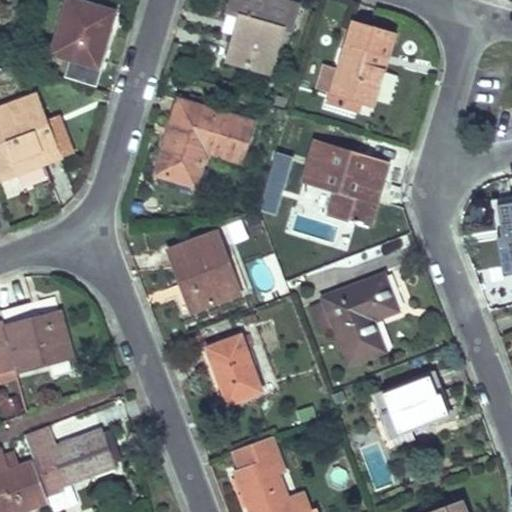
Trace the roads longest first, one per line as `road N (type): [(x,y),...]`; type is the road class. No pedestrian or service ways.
road 1 (residential): [(202,511),(95,229)]
road 2 (residential): [(511,432),(438,247),(430,169)]
road 3 (residential): [(95,229),(161,0)]
road 4 (residential): [(430,169),(477,16)]
